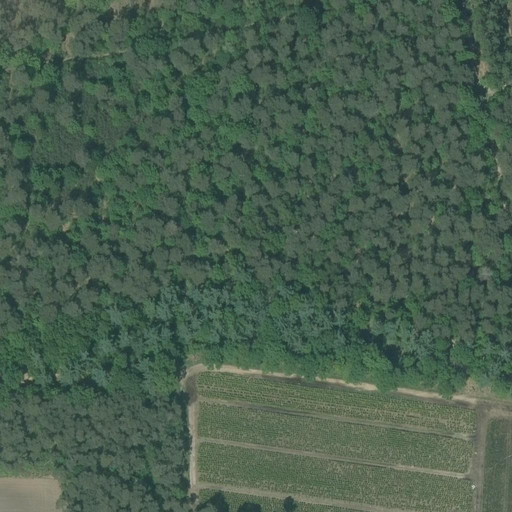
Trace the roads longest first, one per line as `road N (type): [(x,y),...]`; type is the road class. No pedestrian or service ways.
road 1 (track): [(511,408),(209,365),(144,410),(0,406)]
road 2 (track): [(482,97),(511,247)]
